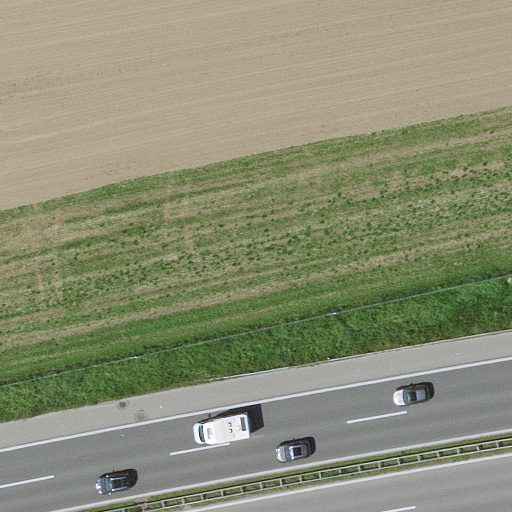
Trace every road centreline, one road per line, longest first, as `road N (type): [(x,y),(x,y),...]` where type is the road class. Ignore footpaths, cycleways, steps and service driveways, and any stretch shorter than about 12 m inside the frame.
road 1 (motorway): [(511,393),(0,486)]
road 2 (motorway): [(384,511),(511,490)]
